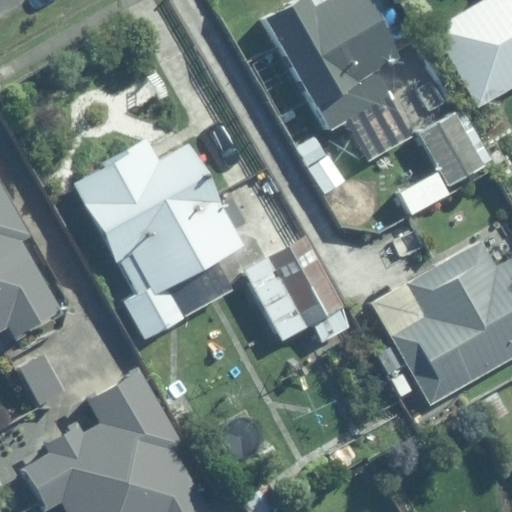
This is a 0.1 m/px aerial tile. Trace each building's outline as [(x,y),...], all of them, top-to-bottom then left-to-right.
[(296,0),(252,25),(304,114),(308,113),(321,135),(336,126),(340,132),(385,107),(370,83),(379,78),(374,72),(389,63),(351,0),(296,0)] [(468,107),(511,82),(511,0),(477,0),(424,30),(468,107)] [(476,171),(445,118),(411,137),(442,191),(476,171)] [(235,242),(227,228),(176,142),(150,158),(138,138),(61,184),(107,263),(112,260),(133,296),(118,304),(139,340),(179,317),(175,310),(199,296),(185,272),(235,242)] [(0,329),(5,338),(54,310),(13,237),(21,232),(0,195),(0,329)] [(345,302),(342,296),(305,232),(237,271),(277,340),(308,322),(322,345),(349,330),(336,308),(345,302)] [(473,245),(471,246),(364,306),(421,410),(511,358),(511,258),(488,270),(473,245)] [(397,370),(386,350),(371,358),(382,378),(397,370)] [(53,501),(55,505),(58,511),(210,511),(213,511),(132,369),(81,398),(95,424),(76,435),(70,424),(40,441),(45,450),(15,467),(39,509),(53,501)] [(404,393),(396,378),(385,383),(394,399),(404,393)]
